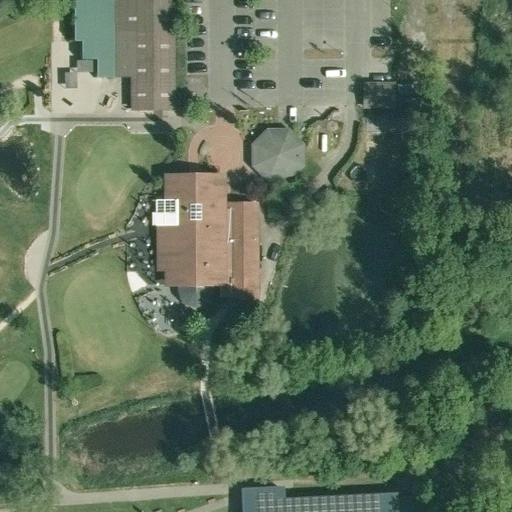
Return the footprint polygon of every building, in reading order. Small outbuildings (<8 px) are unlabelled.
[(98,76),(117,76),(114,0),(73,0),(75,37),(81,37),(82,56),(97,55),(98,76)] [(177,92),(174,0),(114,0),(117,76),(117,80),(131,79),(132,110),(177,109),(177,92)] [(395,109),(396,82),(362,81),(362,109),(395,109)] [(29,111),(22,115),(23,124),(31,128),(37,124),(37,114),(29,111)] [(373,112),(363,112),(363,148),(372,148),(373,112)] [(308,142),(292,126),(269,126),(253,142),(253,165),(269,181),(292,181),(308,165),(308,142)] [(164,284),(175,284),(177,293),(182,300),(190,305),(201,304),(210,299),(213,291),(214,283),(219,283),(219,297),(260,296),(258,201),(226,202),(226,171),(164,173),(165,198),(151,199),(152,225),(156,225),(157,270),(164,270),(164,284)] [(349,487),(245,492),(246,508),(251,508),(251,511),(319,511),(350,511),(349,487)]
